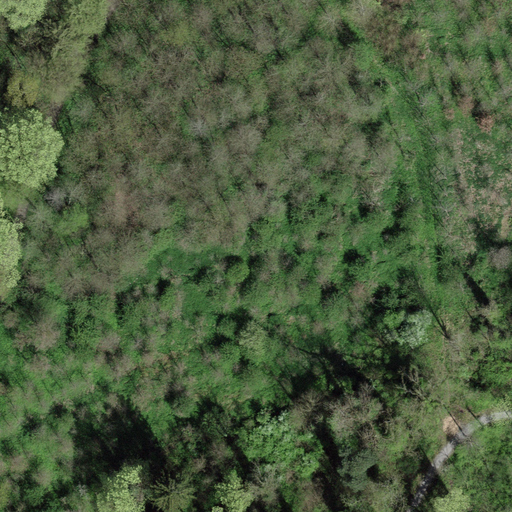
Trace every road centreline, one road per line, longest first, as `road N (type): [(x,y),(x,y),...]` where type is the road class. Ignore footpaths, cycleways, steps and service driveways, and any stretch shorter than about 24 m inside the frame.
road 1 (track): [(457,436),(418,151),(338,0)]
road 2 (track): [(410,511),(457,436),(480,418),(511,411)]
